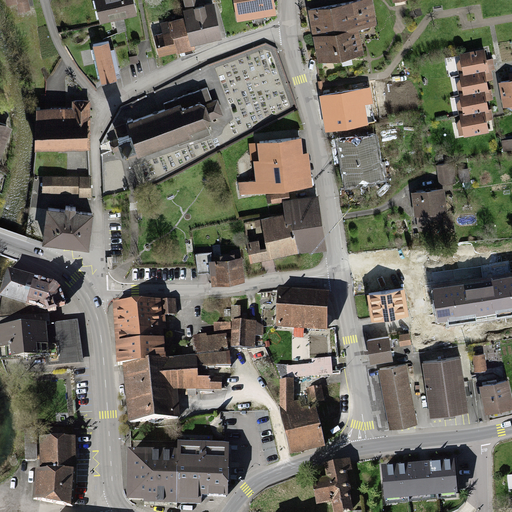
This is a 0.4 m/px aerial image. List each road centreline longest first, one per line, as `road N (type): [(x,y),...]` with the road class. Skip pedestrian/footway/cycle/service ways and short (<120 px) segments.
road 1 (residential): [(86,294),(341,274)]
road 2 (residential): [(341,274),(324,170),(286,28)]
road 3 (primary): [(86,294),(99,333),(112,493),(127,511)]
road 4 (residential): [(103,106),(118,91),(286,28)]
road 5 (residential): [(86,294),(103,106)]
road 6 (residential): [(365,447),(341,274)]
road 7 (tertiary): [(365,447),(265,477),(228,511)]
road 8 (residential): [(41,0),(57,50),(103,106)]
